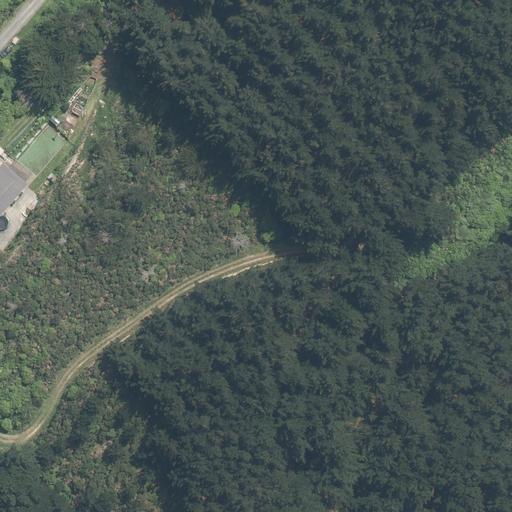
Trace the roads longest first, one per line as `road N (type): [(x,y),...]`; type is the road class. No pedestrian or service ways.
road 1 (track): [(333,259),(385,189),(449,132),(511,58)]
road 2 (track): [(0,93),(94,0)]
